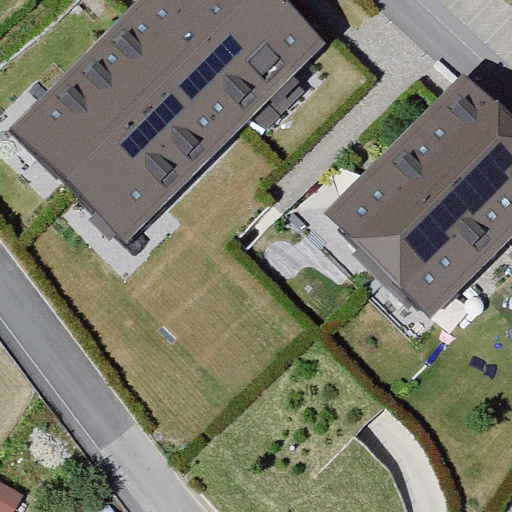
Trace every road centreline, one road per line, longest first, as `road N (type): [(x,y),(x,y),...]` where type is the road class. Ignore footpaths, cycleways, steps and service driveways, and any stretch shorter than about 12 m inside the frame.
road 1 (tertiary): [(161,511),(0,311)]
road 2 (unclassified): [(398,0),(511,101)]
